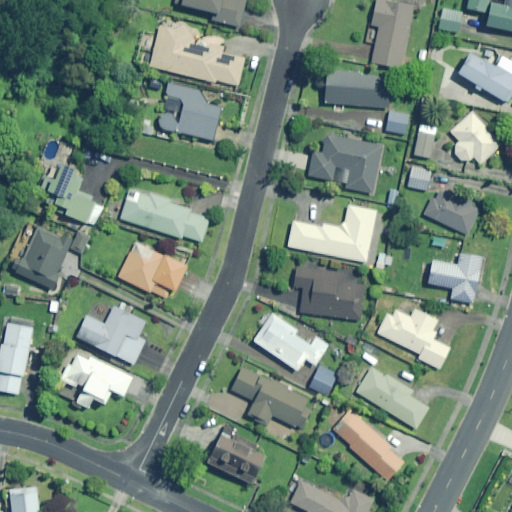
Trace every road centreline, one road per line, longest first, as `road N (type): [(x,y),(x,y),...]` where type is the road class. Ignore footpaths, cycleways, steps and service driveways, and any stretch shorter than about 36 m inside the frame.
road 1 (residential): [(304,0),(240,258),(133,482)]
road 2 (tertiary): [(511,346),(434,511)]
road 3 (residential): [(133,482),(62,447),(0,431)]
